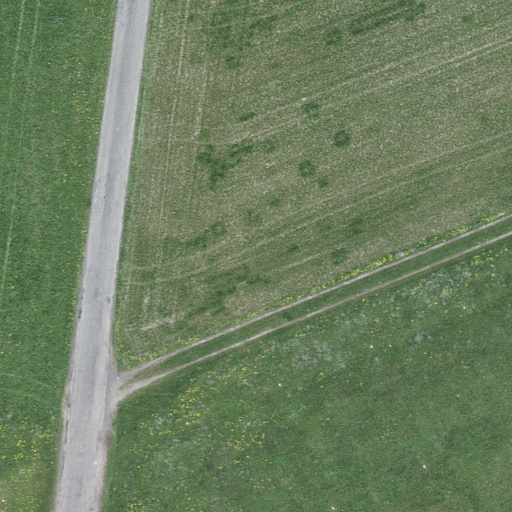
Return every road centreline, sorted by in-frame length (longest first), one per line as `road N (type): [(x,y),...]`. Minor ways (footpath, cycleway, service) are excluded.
road 1 (unclassified): [(78,511),(140,0)]
road 2 (track): [(511,224),(136,378),(87,410)]
